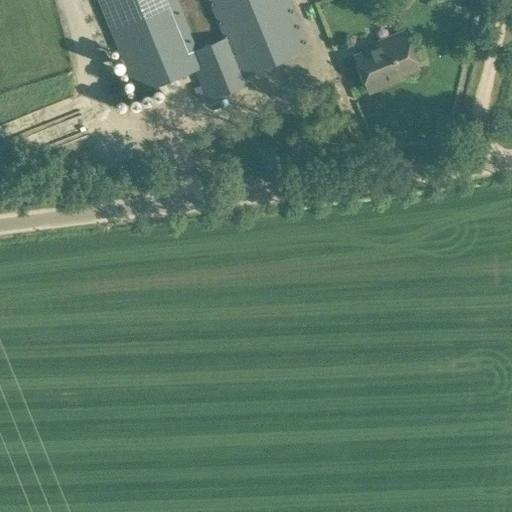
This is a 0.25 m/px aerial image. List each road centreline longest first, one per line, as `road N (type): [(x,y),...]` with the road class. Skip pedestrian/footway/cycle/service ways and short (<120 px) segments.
road 1 (unclassified): [(0,234),(511,167)]
road 2 (track): [(455,174),(496,0)]
